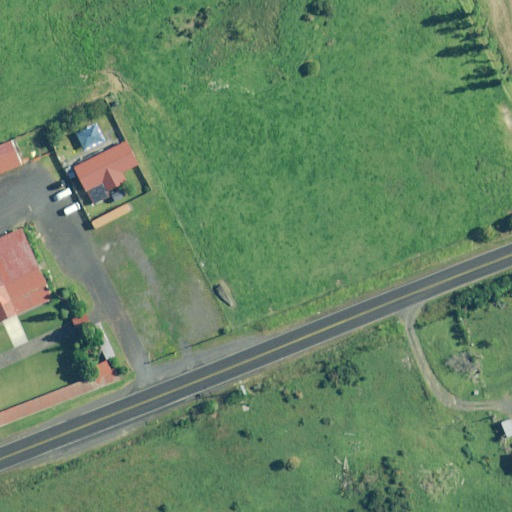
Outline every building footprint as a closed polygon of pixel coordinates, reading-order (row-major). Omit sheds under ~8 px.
[(103,140),(97,126),(78,134),(85,148),(103,140)] [(16,143),(0,149),(0,179),(26,169),(16,143)] [(133,144),(74,166),(87,201),(147,178),(133,144)] [(32,230),(0,242),(0,328),(61,305),(32,230)] [(74,319),(80,334),(93,328),(106,360),(115,356),(101,322),(93,326),(88,313),(74,319)] [(0,426),(120,381),(112,360),(84,370),(87,378),(0,411),(0,426)]
